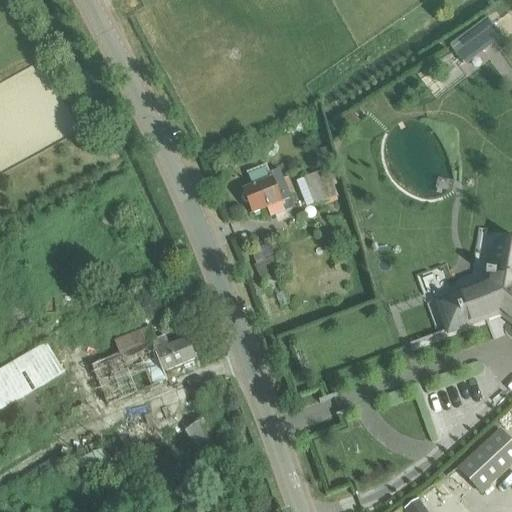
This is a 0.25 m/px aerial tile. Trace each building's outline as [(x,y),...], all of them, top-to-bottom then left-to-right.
[(493,27),(464,48),(471,58),(500,36),(493,27)] [(332,165),(328,149),(316,152),(319,168),(332,165)] [(270,219),(292,210),(288,201),(290,200),(278,171),(269,175),(265,167),(246,175),(251,188),(242,192),(252,216),(266,210),(270,219)] [(337,197),(326,170),(295,183),(307,210),(337,197)] [(455,314),(442,318),(448,333),(487,319),(488,322),(502,317),(511,325),(511,258),(494,256),(491,274),(486,273),(485,278),(490,278),(488,289),(454,302),(456,309),(454,310),(455,314)] [(431,301),(458,290),(448,265),(421,276),(431,301)] [(166,382),(162,374),(194,361),(185,341),(169,348),(164,338),(155,342),(149,329),(114,343),(119,356),(91,368),(107,407),(166,382)] [(413,341),(415,350),(445,344),(443,334),(413,341)] [(24,428),(46,419),(35,394),(64,377),(46,346),(0,373),(0,414),(14,406),(24,428)] [(434,426),(449,421),(436,385),(421,390),(434,426)] [(161,445),(149,415),(124,425),(137,455),(143,453),(148,465),(170,455),(165,443),(161,445)] [(184,432),(204,464),(225,451),(206,419),(184,432)] [(360,472),(375,467),(373,460),(398,452),(389,426),(333,444),(342,473),(358,467),(360,472)] [(511,445),(499,431),(457,470),(481,496),(511,466),(511,445)] [(86,477),(112,467),(102,443),(76,454),(76,458),(68,461),(79,488),(88,485),(86,477)] [(426,511),(418,501),(404,511),(426,511)]
